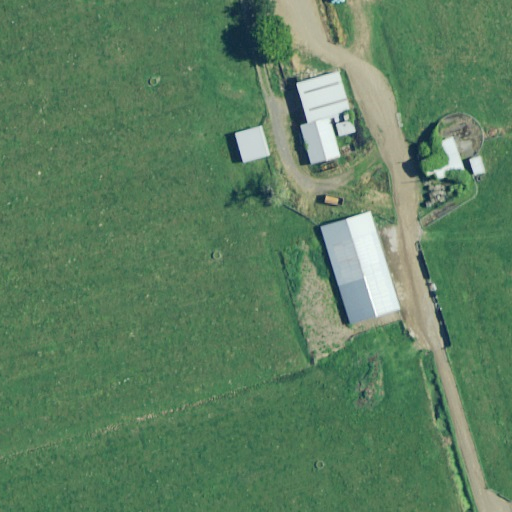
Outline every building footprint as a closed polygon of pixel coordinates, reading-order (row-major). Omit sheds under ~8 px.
[(355,131),(337,70),(295,83),(306,123),(299,125),(310,164),(339,156),(328,118),(333,116),(338,136),(355,131)] [(268,154),(260,125),(234,133),(242,162),(268,154)] [(421,166),(424,176),(432,173),(434,180),(450,175),(452,181),(464,177),(452,138),(437,142),(442,160),(421,166)] [(493,167),(489,157),(480,160),(478,156),(468,160),(473,174),(493,167)] [(399,308),(369,210),(319,226),(349,323),(399,308)]
